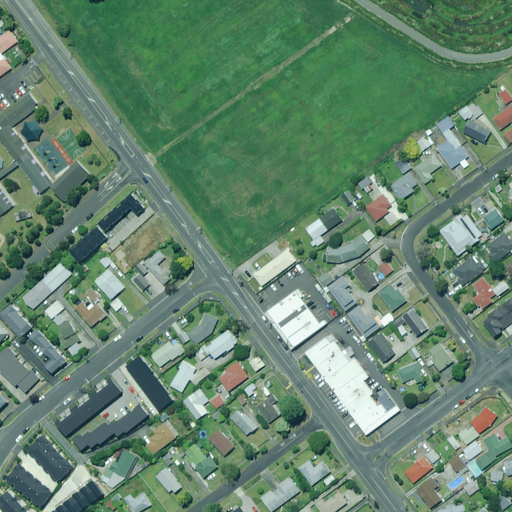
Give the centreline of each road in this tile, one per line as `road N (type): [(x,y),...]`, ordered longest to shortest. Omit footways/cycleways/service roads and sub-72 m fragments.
road 1 (tertiary): [(15,0),(215,270)]
road 2 (residential): [(511,158),(417,225),(408,243),(409,255),(496,366)]
road 3 (residential): [(0,451),(34,414),(215,270)]
road 4 (tertiary): [(215,270),(325,415)]
road 5 (residential): [(364,467),(496,366)]
road 6 (residential): [(325,415),(196,511)]
